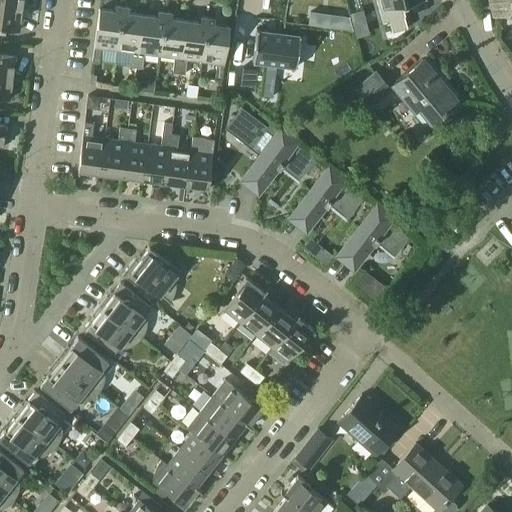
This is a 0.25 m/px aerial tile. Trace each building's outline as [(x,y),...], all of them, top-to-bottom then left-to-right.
[(0,0),(0,5),(21,9),(22,0),(0,0)] [(375,0),(382,22),(387,21),(389,20),(390,24),(392,32),(407,28),(404,16),(405,16),(402,4),(417,0),(375,0)] [(511,0),(488,0),(492,11),(492,14),(493,14),(493,15),(496,14),(511,9),(511,0)] [(21,9),(0,5),(0,28),(18,31),(21,9)] [(99,8),(92,62),(99,63),(101,48),(116,50),(122,6),(114,5),(114,10),(99,8)] [(122,6),(116,50),(131,52),(130,59),(143,61),(144,53),(138,52),(143,14),(128,12),(129,7),(123,6),(122,6)] [(159,55),(165,12),(159,11),(158,16),(143,14),(138,52),(144,53),(159,55)] [(181,58),(186,20),(171,18),(172,12),(165,12),(159,55),(174,57),(173,65),(186,66),(187,59),(181,58)] [(202,61),(208,18),(200,17),(200,22),(186,20),(181,58),(187,59),(202,61)] [(222,79),(229,26),(214,24),(214,19),(208,18),(202,61),(217,63),(214,78),(222,79)] [(256,30),(252,60),(295,66),(300,36),(256,30)] [(0,76),(12,78),(15,56),(0,53),(0,76)] [(143,61),(130,59),(129,67),(142,68),(143,61)] [(414,102),(440,80),(422,59),(392,85),(403,98),(408,94),(414,102)] [(186,66),(173,65),(172,72),(185,74),(186,66)] [(240,85),(255,87),(257,69),(242,68),(240,85)] [(390,89),(375,71),(354,89),(361,97),(369,107),(390,89)] [(0,97),(9,99),(12,78),(0,76),(0,97)] [(140,77),(138,89),(153,92),(155,79),(140,77)] [(440,80),(414,102),(432,122),(457,101),(440,80)] [(335,99),(329,105),(336,113),(342,108),(345,111),(361,97),(354,89),(350,85),(334,98),(335,99)] [(87,95),(86,108),(96,109),(99,106),(100,96),(87,95)] [(115,98),(114,107),(127,109),(128,100),(115,98)] [(298,179),(315,156),(280,128),(274,123),(267,127),(264,125),(241,107),(226,124),(227,124),(224,127),(259,155),(241,177),(257,190),(276,166),(279,168),(280,165),(298,179)] [(147,144),(143,178),(164,181),(171,133),(172,120),(164,119),(162,132),(160,145),(147,144)] [(84,122),(77,173),(79,173),(79,170),(100,173),(105,138),(91,136),(93,123),(84,122)] [(121,176),(128,128),(119,126),(118,140),(105,138),(100,173),(121,176)] [(128,128),(121,176),(143,178),(147,144),(134,142),(136,129),(128,128)] [(171,133),(164,181),(185,184),(190,149),(177,148),(179,134),(171,133)] [(190,149),(185,184),(191,185),(206,187),(206,190),(207,190),(214,139),(205,138),(192,136),(190,149)] [(328,203),(345,217),(364,194),(328,166),(289,215),(305,228),(324,204),(326,206),(328,203)] [(393,255),(411,232),(376,204),(337,253),(353,266),(372,242),(374,244),(376,241),(393,255)] [(453,216),(447,224),(462,236),(468,228),(453,216)] [(441,235),(435,243),(447,252),(449,249),(453,244),(441,235)] [(135,258),(122,274),(142,290),(147,284),(168,301),(171,297),(174,289),(174,285),(174,281),(172,279),(179,270),(149,246),(141,256),(142,257),(138,261),(136,259),(135,258)] [(237,257),(233,262),(234,269),(239,272),(245,264),(237,257)] [(240,322),(261,294),(262,295),(265,291),(246,276),(236,289),(238,290),(223,309),(240,322)] [(98,304),(140,337),(142,334),(144,330),(145,326),(145,322),(145,317),(143,316),(151,307),(120,282),(112,292),(113,293),(109,298),(107,296),(107,295),(106,295),(98,304)] [(278,307),(262,295),(261,294),(240,322),(256,335),(278,307)] [(140,337),(98,304),(91,314),(92,315),(94,316),(91,321),(90,320),(82,330),(113,355),(120,345),(122,347),(126,346),(130,345),(134,343),(137,340),(140,337)] [(294,320),(293,319),(278,307),(256,335),(272,347),(294,320)] [(294,320),(272,347),(288,360),(303,342),(305,343),(315,331),(296,316),(293,319),(294,320)] [(56,358),(97,391),(100,388),(101,384),(102,380),(103,376),(103,371),(101,370),(108,361),(77,336),(69,346),(70,347),(67,352),(64,350),(65,349),(64,349),(56,358)] [(212,357),(219,349),(210,342),(203,350),(212,357)] [(190,343),(183,351),(189,355),(195,347),(190,343)] [(219,349),(212,357),(220,363),(227,355),(219,349)] [(177,353),(170,362),(178,369),(179,367),(187,373),(193,366),(185,360),(177,353)] [(97,391),(56,358),(48,368),(49,369),(52,370),(48,375),(47,374),(39,384),(70,409),(78,399),(80,401),(84,400),(88,399),(91,397),(95,394),(97,391)] [(178,369),(170,362),(164,370),(172,377),(178,369)] [(246,363),(240,371),(248,378),(255,369),(246,363)] [(257,385),(264,376),(255,369),(248,378),(257,385)] [(251,397),(250,398),(225,379),(212,395),(246,421),(245,422),(249,425),(264,406),(251,397)] [(13,412),(55,445),(57,442),(59,438),(60,434),(60,430),(60,426),(58,424),(66,415),(35,390),(27,400),(28,401),(24,406),(22,404),(22,403),(21,403),(13,412)] [(149,398),(158,404),(164,396),(156,390),(149,398)] [(361,394),(338,420),(375,453),(398,427),(361,394)] [(246,421),(212,395),(199,411),(233,438),(245,422),(246,421)] [(126,398),(119,407),(128,415),(135,406),(126,398)] [(158,404),(149,398),(143,406),(151,413),(158,404)] [(233,438),(199,411),(186,427),(192,432),(220,454),(233,438)] [(55,445),(13,412),(6,422),(7,423),(9,425),(6,429),(5,428),(0,434),(0,440),(28,463),(35,453),(37,455),(41,454),(45,453),(49,451),(52,448),(55,445)] [(104,422),(96,433),(107,442),(115,431),(104,422)] [(124,430),(132,437),(139,429),(130,422),(124,430)] [(331,439),(317,428),(295,456),(309,467),(331,439)] [(132,437),(124,430),(117,439),(125,446),(132,437)] [(180,448),(207,470),(220,454),(192,432),(180,448)] [(456,503),(450,498),(462,485),(415,443),(392,469),(397,473),(386,485),(400,498),(411,485),(440,511),(452,511),(456,508),(456,503)] [(180,448),(167,464),(195,486),(195,485),(207,470),(180,448)] [(0,489),(12,499),(15,496),(17,488),(18,484),(18,479),(16,478),(23,469),(0,450),(0,489)] [(80,453),(74,460),(85,468),(93,457),(86,452),(80,453)] [(184,507),(199,488),(195,485),(195,486),(168,465),(167,464),(160,459),(160,460),(161,461),(159,464),(157,467),(154,474),(154,477),(153,481),(159,486),(160,485),(160,486),(168,492),(173,495),(171,497),(184,507)] [(83,482),(91,488),(98,479),(90,473),(83,482)] [(377,483),(365,473),(346,494),(358,504),(377,483)] [(281,492),(307,511),(317,511),(327,501),(308,486),(310,484),(297,474),(283,492),(282,491),(281,492)] [(91,488),(83,482),(77,490),(85,496),(91,488)] [(160,486),(155,493),(163,499),(168,492),(160,486)] [(12,499),(0,489),(0,507),(3,507),(6,505),(10,502),(12,499)] [(160,504),(142,490),(137,497),(139,499),(154,511),(160,504)] [(307,511),(281,492),(286,496),(274,511),(307,511)] [(155,511),(139,499),(129,511),(155,511)]
